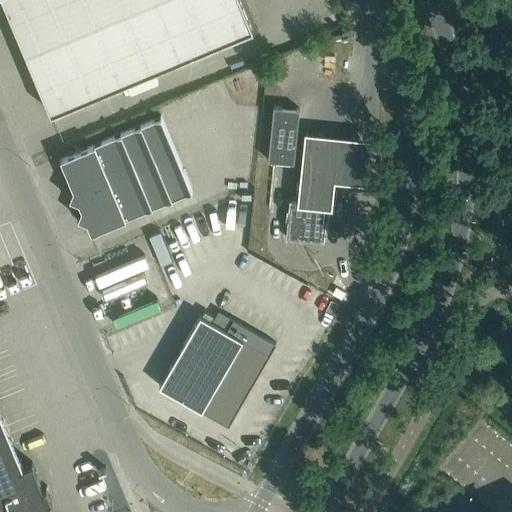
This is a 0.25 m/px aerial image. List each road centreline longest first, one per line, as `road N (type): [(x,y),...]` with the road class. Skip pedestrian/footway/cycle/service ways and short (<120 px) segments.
road 1 (secondary): [(363,0),(395,68),(409,133),(403,227),(367,315),(256,511)]
road 2 (secondary): [(324,511),(431,321),(462,222),(464,115),(427,0)]
road 3 (unclassified): [(190,511),(134,462),(0,141)]
